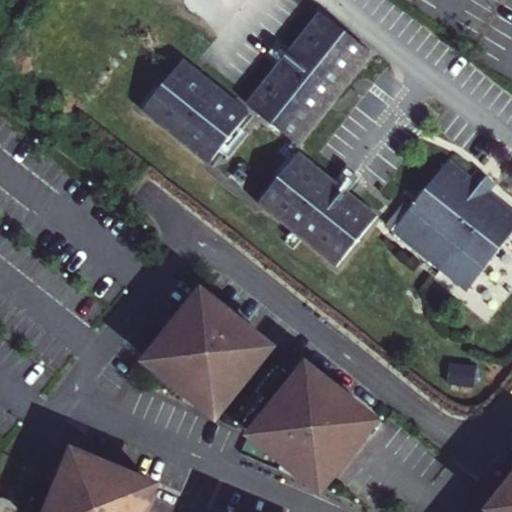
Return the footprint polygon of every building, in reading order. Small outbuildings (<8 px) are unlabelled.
[(359,66),(372,49),(327,14),(254,107),(296,140),(357,64),(359,66)] [(181,62),(147,106),(214,161),(253,112),(239,101),(235,105),(181,62)] [(240,136),(227,153),(234,158),(247,142),(240,136)] [(345,261),(377,220),(297,157),(265,198),(345,261)] [(416,207),(408,201),(388,226),(472,291),(511,240),(511,209),(491,193),(499,184),(483,172),(476,181),(452,161),(416,207)] [(282,353),(214,298),(201,314),(202,315),(194,332),(187,341),(173,352),(172,351),(159,367),(227,421),(282,353)] [(294,356),(286,367),(300,379),(309,368),(294,356)] [(474,386),(475,365),(448,365),(448,385),(474,386)] [(266,439),(334,493),(347,478),(346,477),(354,459),(361,450),(375,439),(376,440),(389,425),(321,370),(266,439)] [(139,511),(153,480),(135,473),(134,474),(115,471),(104,467),(90,456),(91,455),(72,447),(57,482),(45,511),(139,511)] [(511,511),(511,480),(507,483),(506,483),(494,498),(502,505),(495,511),(511,511)]
